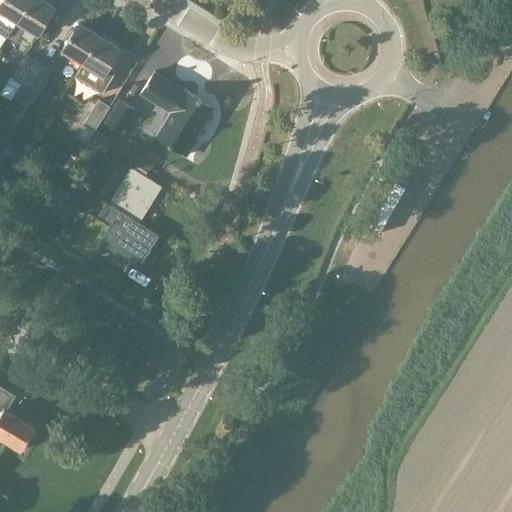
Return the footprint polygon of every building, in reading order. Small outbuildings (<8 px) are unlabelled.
[(0,0),(0,32),(5,36),(28,0),(0,0)] [(41,0),(28,0),(5,36),(14,42),(24,27),(35,35),(53,7),(41,0)] [(80,63),(97,36),(76,23),(59,50),(60,50),(50,65),(59,71),(68,56),(80,63)] [(80,64),(73,76),(101,93),(115,70),(108,66),(118,49),(97,36),(80,63),(80,64)] [(21,85),(36,61),(25,54),(10,78),(21,85)] [(23,105),(32,92),(47,68),(36,61),(21,85),(13,99),(23,105)] [(184,88),(183,90),(153,71),(140,92),(170,111),(162,123),(173,129),(164,142),(185,155),(196,138),(194,136),(213,106),(184,88)] [(93,130),(108,106),(97,99),(82,123),(93,130)] [(133,107),(120,99),(105,123),(118,131),(133,107)] [(140,262),(158,234),(138,222),(161,187),(130,167),(108,202),(106,201),(97,213),(110,221),(108,224),(89,212),(69,244),(91,257),(100,243),(117,254),(121,249),(140,262)] [(73,350),(79,341),(70,336),(65,344),(73,350)] [(0,437),(20,450),(34,427),(3,408),(11,396),(0,389),(0,437)]
